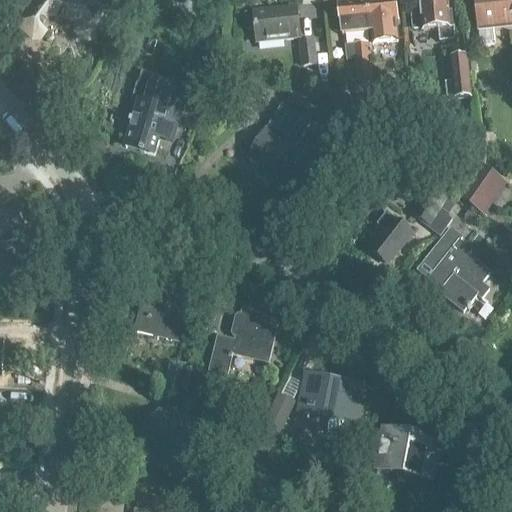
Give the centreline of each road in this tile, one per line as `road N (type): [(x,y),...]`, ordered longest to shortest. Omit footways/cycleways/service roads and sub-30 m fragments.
road 1 (residential): [(511,426),(285,262),(91,207)]
road 2 (residential): [(55,511),(91,207)]
road 3 (residential): [(91,207),(0,99)]
